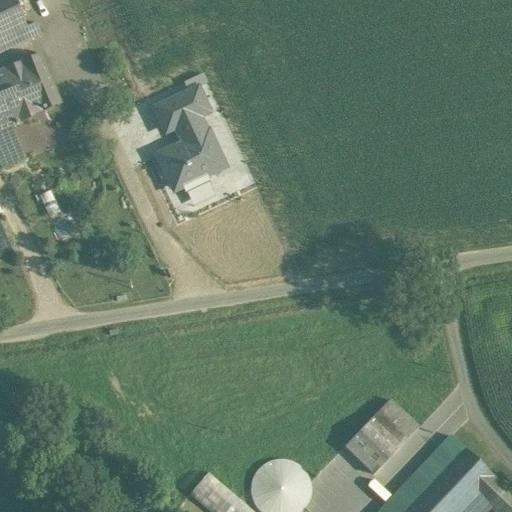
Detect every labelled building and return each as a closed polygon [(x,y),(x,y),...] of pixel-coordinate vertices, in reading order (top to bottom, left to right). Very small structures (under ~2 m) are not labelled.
[(0,0),(0,53),(31,39),(14,0),(0,0)] [(39,58),(22,65),(23,65),(5,72),(24,120),(30,117),(29,115),(57,103),(39,58)] [(5,72),(0,74),(0,129),(10,126),(24,120),(5,72)] [(196,83),(146,105),(163,143),(148,150),(166,192),(223,167),(200,117),(209,113),(196,83)] [(10,126),(0,129),(0,167),(1,170),(25,160),(10,126)] [(0,223),(0,261),(15,255),(0,223)] [(418,429),(389,401),(372,419),(401,447),(418,429)] [(401,447),(372,419),(344,448),(373,476),(401,447)] [(451,437),(379,511),(405,511),(465,450),(451,437)] [(465,450),(405,511),(455,511),(474,494),(492,476),(465,450)] [(308,502),(310,490),(308,478),(301,469),(291,462),(280,460),(268,462),(258,469),(252,479),(250,491),(252,502),(259,511),(258,511),(300,511),(302,511),(308,502)] [(511,511),(511,495),(492,476),(474,494),(490,509),(492,511),(511,511)] [(474,494),(455,511),(487,511),(490,509),(474,494)]
